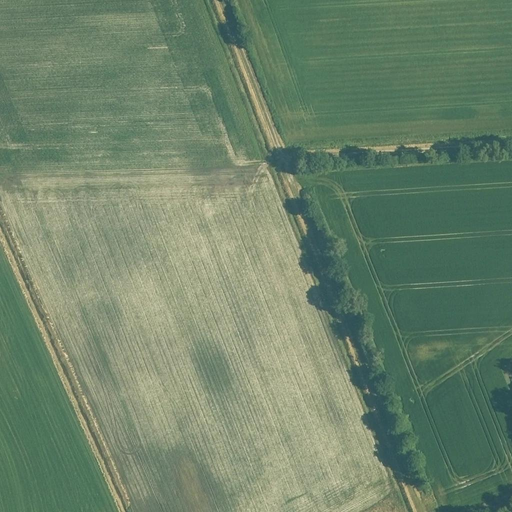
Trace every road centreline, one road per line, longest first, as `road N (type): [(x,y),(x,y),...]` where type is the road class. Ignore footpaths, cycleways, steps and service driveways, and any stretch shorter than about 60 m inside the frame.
road 1 (track): [(511,144),(282,158),(279,0)]
road 2 (track): [(282,158),(286,333)]
